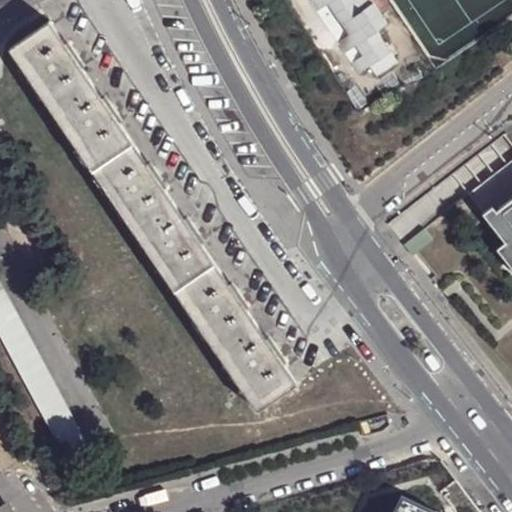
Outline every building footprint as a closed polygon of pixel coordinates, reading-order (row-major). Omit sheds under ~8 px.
[(370,66),(375,77),(398,62),(377,31),(387,24),(370,0),(311,0),(310,0),(316,10),(327,4),(347,34),(339,42),(345,52),(356,46),(360,55),(352,62),(359,73),(370,66)] [(257,407),(298,380),(48,19),(8,48),(257,407)] [(511,188),(489,206),(507,231),(498,238),(511,255),(511,188)] [(0,280),(0,328),(72,453),(93,441),(0,280)] [(0,404),(0,463),(5,471),(30,454),(23,443),(22,444),(6,417),(0,404)] [(389,408),(360,415),(364,430),(384,424),(392,418),(390,413),(389,408)] [(438,511),(407,492),(400,502),(415,511),(438,511)]
